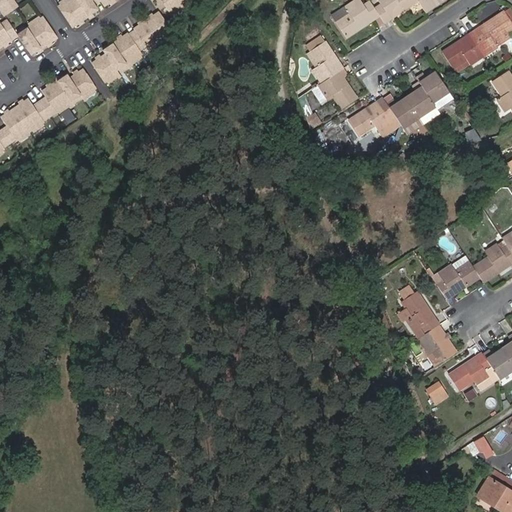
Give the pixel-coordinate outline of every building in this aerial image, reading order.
[(0,0),(0,7),(1,8),(12,0),(0,0)] [(12,0),(1,8),(5,15),(18,7),(13,0),(12,0)] [(74,27),(89,17),(77,0),(70,0),(60,7),(74,27)] [(99,10),(96,5),(92,0),(77,0),(89,17),(99,10)] [(184,11),(186,9),(180,0),(160,0),(170,14),(182,7),(184,11)] [(186,3),(191,0),(180,0),(186,9),(189,7),(186,3)] [(361,26),(362,28),(380,17),(375,9),(370,1),(364,5),(360,0),(356,0),(345,8),(349,14),(335,23),(346,39),(359,30),(358,28),(361,26)] [(380,17),(385,24),(418,1),(417,0),(377,0),(380,5),(375,9),(380,17)] [(417,0),(418,1),(426,13),(444,0),(417,0)] [(345,8),(332,17),(335,23),(349,14),(345,8)] [(511,38),(508,33),(511,29),(511,23),(504,11),(483,25),(485,28),(482,30),(480,27),(470,34),(485,57),(511,38)] [(159,49),(162,47),(164,45),(162,41),(174,33),(160,13),(151,19),(135,30),(135,31),(146,47),(149,51),(157,45),(159,49)] [(296,26),(303,28),(306,18),(298,15),(297,18),(296,26)] [(42,49),(57,39),(44,18),(28,28),(42,49)] [(28,28),(19,35),(9,20),(3,24),(0,20),(0,48),(19,36),(32,56),(42,49),(28,28)] [(143,55),(140,51),(146,47),(135,31),(130,35),(129,34),(114,44),(127,65),(131,62),(143,55)] [(470,66),(485,57),(470,34),(460,41),(462,43),(458,45),(457,43),(442,53),(452,68),(466,59),(470,66)] [(343,69),(337,59),(333,61),(331,58),(334,56),(322,37),(306,47),(318,66),(312,70),(321,84),(343,69)] [(114,44),(104,51),(106,55),(117,71),(127,65),(114,44)] [(122,78),(117,71),(106,55),(93,64),(105,83),(116,75),(119,79),(122,78)] [(452,68),(457,75),(470,66),(466,59),(452,68)] [(348,86),(345,88),(343,85),(346,83),(344,79),(348,77),(343,69),(321,84),(317,86),(326,100),(332,96),(341,110),(357,99),(348,86)] [(85,96),(97,88),(84,70),(71,79),(81,96),(85,101),(88,99),(85,96)] [(433,103),(449,92),(436,72),(428,77),(430,80),(428,81),(426,78),(423,74),(416,79),(419,83),(433,103)] [(511,78),(508,72),(493,82),(502,96),(497,100),(505,113),(511,109),(511,78)] [(72,102),(81,96),(71,79),(68,75),(58,81),(72,102)] [(50,117),(68,105),(72,102),(58,81),(43,92),(47,98),(40,102),(50,117)] [(435,107),(433,103),(419,83),(413,88),(415,91),(417,94),(415,96),(413,93),(406,98),(419,118),(435,107)] [(457,90),(460,96),(469,90),(465,84),(457,90)] [(310,91),(319,105),(326,100),(317,86),(310,91)] [(403,129),(419,118),(406,98),(399,103),(400,105),(397,107),(396,105),(393,100),(386,104),(392,113),(401,126),(402,128),(403,129)] [(45,123),(44,121),(50,117),(40,102),(34,106),(30,99),(16,109),(31,132),(45,123)] [(390,123),(387,117),(392,113),(386,104),(383,99),(350,121),(360,136),(375,127),(378,131),(390,123)] [(424,126),(441,116),(435,107),(419,118),(424,126)] [(17,141),(31,132),(16,109),(2,118),(6,124),(0,127),(0,128),(10,144),(17,140),(17,141)] [(390,123),(395,130),(401,126),(392,113),(387,117),(390,123)] [(407,136),(424,126),(419,118),(403,129),(407,136)] [(378,131),(383,139),(395,130),(390,123),(378,131)] [(0,152),(5,149),(4,148),(10,144),(0,128),(0,152)] [(511,234),(503,240),(507,247),(511,253),(511,234)] [(480,279),(484,284),(511,265),(511,253),(507,247),(501,251),(497,245),(485,253),(488,258),(473,268),(480,279)] [(447,301),(480,279),(473,268),(466,257),(438,275),(443,282),(437,286),(447,301)] [(433,279),(437,286),(443,282),(438,275),(433,279)] [(401,294),(405,301),(414,295),(409,288),(401,294)] [(418,339),(439,325),(429,310),(426,311),(424,308),(427,306),(418,293),(414,295),(405,301),(402,304),(406,310),(411,318),(407,321),(418,339)] [(407,321),(411,318),(406,310),(397,316),(402,324),(407,321)] [(435,368),(457,353),(439,325),(418,339),(417,340),(435,368)] [(511,364),(511,335),(509,338),(511,342),(511,346),(511,347),(510,345),(502,350),(511,364)] [(500,380),(511,372),(511,364),(502,350),(495,354),(496,357),(494,359),(492,356),(489,351),(483,355),(500,380)] [(499,381),(500,380),(483,355),(482,353),(448,376),(459,392),(473,382),(481,393),(499,381)] [(428,392),(433,399),(445,390),(440,383),(428,392)] [(433,399),(438,405),(449,397),(445,390),(433,399)] [(504,411),(511,406),(508,399),(502,403),(504,411)] [(474,439),(484,457),(493,453),(484,434),(474,439)] [(478,496),(505,511),(511,511),(511,493),(488,479),(478,496)]
